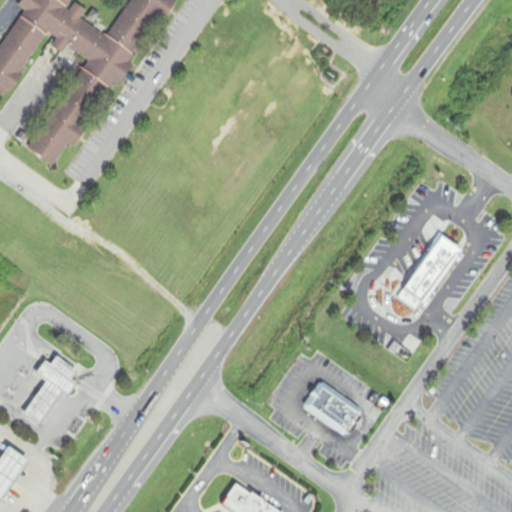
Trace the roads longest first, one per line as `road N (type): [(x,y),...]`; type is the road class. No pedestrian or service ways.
road 1 (trunk): [(108,511),(481,0)]
road 2 (trunk): [(432,0),(70,511)]
